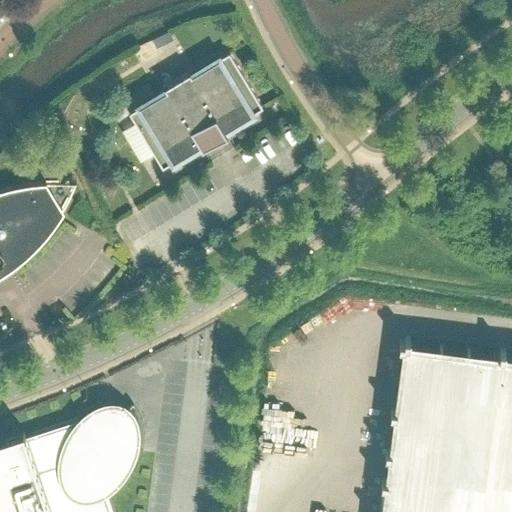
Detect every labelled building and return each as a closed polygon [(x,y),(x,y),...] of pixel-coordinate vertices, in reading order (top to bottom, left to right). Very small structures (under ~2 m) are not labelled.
[(141,103),(128,110),(162,166),(174,158),(172,155),(197,140),(202,147),(214,139),(227,132),(223,124),(247,109),(250,113),(262,105),(229,50),(216,57),(218,61),(193,76),(189,69),(164,85),(168,92),(143,106),(141,103)] [(0,270),(2,269),(7,266),(12,262),(18,258),(23,253),(28,249),(33,244),(38,240),(42,235),(46,230),(50,224),(54,219),(58,213),(62,208),(45,180),(39,181),(32,182),(26,183),(19,184),(13,185),(7,187),(0,188),(0,270)] [(511,511),(511,355),(504,354),(504,348),(499,347),(499,354),(469,350),(469,347),(466,346),(466,350),(441,346),(442,343),(439,343),(438,346),(426,344),(409,342),(409,335),(404,335),(404,339),(399,338),(399,343),(405,344),(401,374),(398,374),(398,377),(401,377),(399,388),(397,407),(390,406),(390,411),(396,412),(394,431),(392,447),(385,447),(384,452),(391,452),(387,477),(381,476),(381,481),(387,482),(383,511),(511,511)] [(285,388),(328,390),(329,350),(286,349),(285,388)] [(279,391),(275,453),(306,455),(310,393),(279,391)] [(110,511),(104,492),(109,489),(122,477),(132,462),(138,445),(139,433),(138,423),(133,411),(129,406),(125,410),(120,405),(107,403),(100,406),(98,402),(83,412),(77,417),(23,435),(21,429),(0,436),(0,511),(110,511)] [(304,476),(305,461),(273,460),(272,475),(304,476)]
